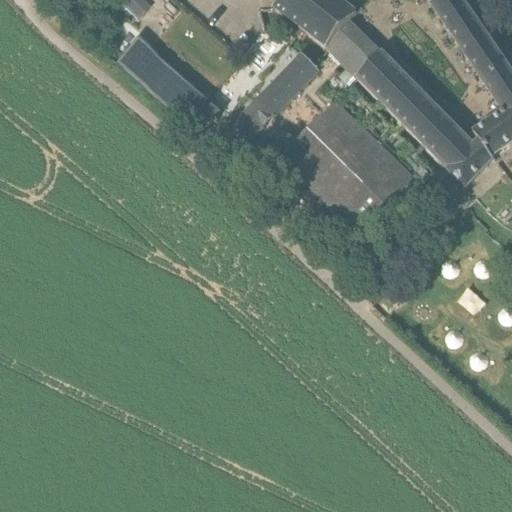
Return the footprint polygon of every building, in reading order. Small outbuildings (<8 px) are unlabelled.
[(141,0),(125,0),(122,4),(140,20),(151,8),(141,0)] [(466,191),(488,169),(475,152),(381,56),(382,55),(350,25),(357,17),(335,0),(280,0),(273,10),(328,51),(325,53),(356,81),(359,78),(445,169),(435,179),(428,185),(450,204),(457,198),(466,191)] [(427,0),(504,116),(474,137),(490,160),(493,164),(495,162),(494,159),(511,146),(511,76),(462,2),(459,0),(427,0)] [(118,62),(199,141),(219,121),(150,54),(154,50),(141,37),(118,62)] [(228,163),(317,71),(302,57),(265,95),(213,148),(228,163)] [(280,160),(357,234),(411,179),(334,104),(280,160)] [(329,242),(339,231),(327,219),(316,230),(329,242)] [(456,259),(447,259),(442,265),(442,272),(447,278),(456,278),(462,273),(462,265),(456,259)] [(490,261),(480,261),(475,267),(475,274),(480,280),(489,280),(495,275),(495,267),(490,261)] [(511,315),(509,313),(500,313),(495,319),(495,326),(500,332),(509,332),(511,329),(511,315)] [(459,333),(450,333),(444,339),(444,346),(450,352),(458,353),(464,347),(464,339),(459,333)] [(481,357),(472,358),(467,364),(467,370),(472,376),(481,377),(487,371),(487,363),(481,357)]
